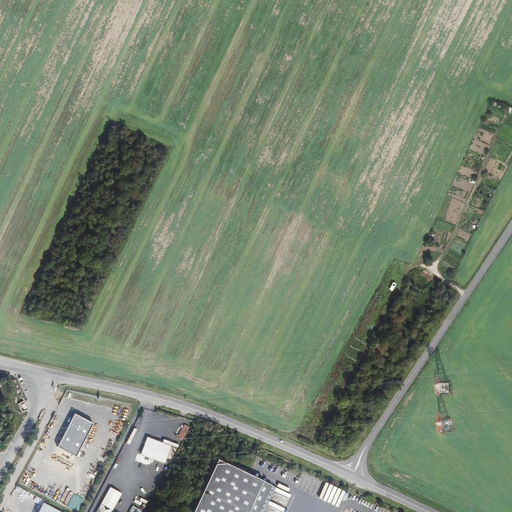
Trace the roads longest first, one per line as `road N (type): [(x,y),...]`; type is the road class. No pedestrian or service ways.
road 1 (secondary): [(329,465),(145,395),(0,364)]
road 2 (unclassified): [(511,227),(364,449)]
road 3 (track): [(467,294),(437,269),(505,118)]
road 4 (unknown): [(145,395),(87,511)]
